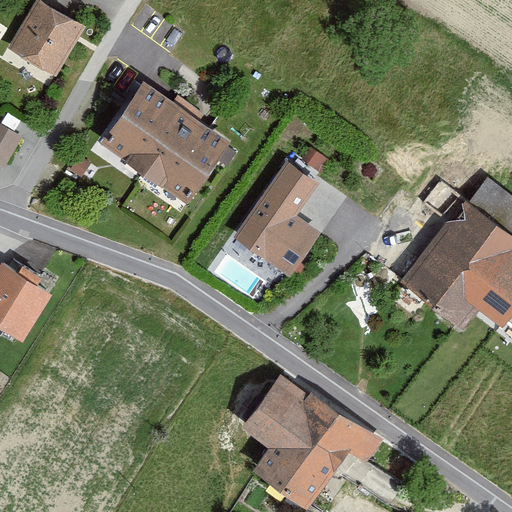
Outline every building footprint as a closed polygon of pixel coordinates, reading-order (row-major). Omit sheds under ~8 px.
[(86,22),(45,0),(34,0),(10,45),(58,72),(86,22)] [(144,76),(101,138),(187,198),(230,136),(144,76)] [(24,135),(0,121),(0,162),(6,166),(24,135)] [(319,180),(287,157),(234,234),(291,273),(321,230),(296,213),(319,180)] [(511,200),(452,160),(416,213),(442,231),(404,286),(476,335),(501,300),(511,307),(511,200)] [(53,289),(3,257),(0,261),(0,320),(22,335),(53,289)] [(383,438),(281,368),(242,423),(269,442),(253,465),(308,503),(349,446),(368,459),(383,438)]
